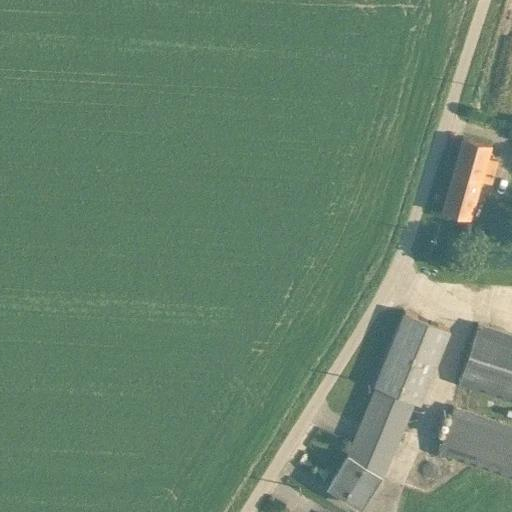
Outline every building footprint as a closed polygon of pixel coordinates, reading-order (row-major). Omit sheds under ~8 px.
[(440,207),(475,217),(497,143),(462,133),(440,207)] [(449,325),(403,307),(373,381),(375,382),(413,398),(419,400),(449,325)] [(511,332),(475,320),(455,383),(511,401),(511,332)] [(243,370),(242,385),(254,386),(255,371),(243,370)] [(348,451),(382,472),(413,398),(375,382),(348,451)] [(511,424),(453,405),(437,455),(511,479),(511,424)] [(327,482),(359,504),(380,473),(348,451),(327,482)]
